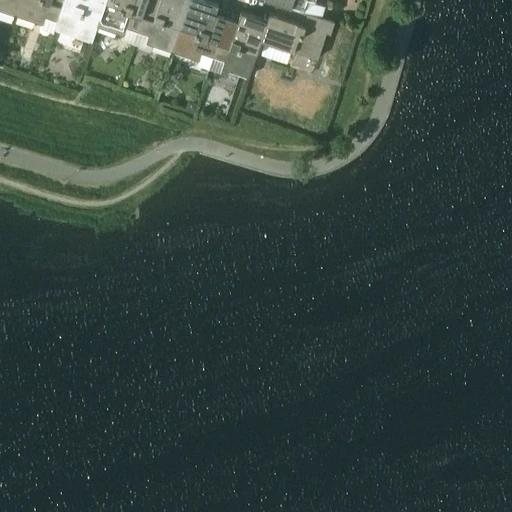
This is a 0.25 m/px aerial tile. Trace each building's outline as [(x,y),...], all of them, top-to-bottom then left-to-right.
[(0,0),(0,9),(16,15),(20,0),(0,0)] [(45,16),(56,20),(62,0),(20,0),(16,15),(42,24),(45,16)] [(92,40),(97,25),(105,0),(62,0),(56,20),(54,28),(92,40)] [(126,27),(137,30),(147,0),(105,0),(97,25),(123,34),(126,27)] [(146,42),(172,51),(189,0),(147,0),(137,30),(148,34),(146,42)] [(202,52),(213,56),(226,16),(215,12),(218,3),(209,0),(189,0),(172,51),(199,60),(202,52)] [(270,0),(283,4),(304,11),(304,10),(307,0),(309,0),(315,2),(316,0),(270,0)] [(269,12),(267,19),(261,39),(317,58),(326,31),(330,32),(334,20),(304,10),(304,11),(283,4),(279,15),(269,12)] [(226,16),(213,56),(224,60),(222,67),(249,76),(261,39),(267,19),(241,10),(238,20),(226,16)] [(187,99),(184,106),(193,109),(195,101),(187,99)]
